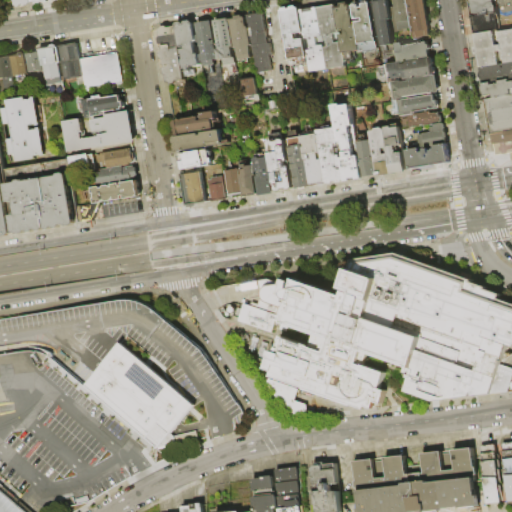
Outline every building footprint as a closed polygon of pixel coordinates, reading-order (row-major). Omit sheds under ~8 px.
[(412,29),(406,30),(406,31),(395,33),(391,8),(394,8),(393,0),(405,0),(406,4),(408,3),(412,29)] [(407,0),(425,0),(430,30),(429,31),(430,36),(414,39),(412,29),(408,3),(407,0)] [(472,16),(470,0),(493,0),(495,6),(496,6),(497,12),(472,16)] [(502,8),(500,0),(511,0),(511,13),(508,14),(507,8),(502,8)] [(374,3),(388,1),(391,20),(389,21),(393,45),(381,47),(374,3)] [(356,26),(356,22),(363,21),(363,19),(355,20),(353,6),(360,5),(361,8),(364,8),(364,4),(371,3),(377,43),(359,45),(356,26)] [(339,33),(336,9),(343,8),(342,5),(347,4),(348,7),(351,6),(354,26),(356,26),(359,45),(360,51),(343,54),(341,42),(339,33)] [(318,8),(335,5),(336,9),(339,33),(333,34),(334,43),(341,42),(343,54),(345,67),(327,70),(324,48),(329,47),(327,35),(322,36),(318,8)] [(300,10),(305,39),(306,51),(308,63),(291,66),(290,60),(282,11),(283,11),(284,8),(288,8),(290,10),(291,10),(293,7),(297,7),(298,9),(300,8),(300,10)] [(310,73),(308,63),(306,51),(311,50),(309,38),(305,39),(300,10),(318,8),(322,36),(316,37),(317,46),(323,45),(324,48),(327,70),(310,73)] [(476,35),(476,33),(475,33),(474,26),(475,25),(474,24),(473,24),(472,16),(497,12),(498,19),(497,20),(499,31),(495,32),(476,35)] [(247,16),(263,13),(268,44),(270,44),(272,53),(269,53),(272,71),(256,74),(252,46),(249,29),(247,16)] [(234,48),(232,48),(233,56),(236,56),(237,65),(225,67),(224,60),(218,61),(218,60),(216,50),(219,50),(214,22),(229,19),(234,48)] [(252,46),(250,46),(251,54),(250,54),(251,59),(238,61),(237,49),(235,49),(231,21),(244,19),(245,29),(249,29),(252,46)] [(201,65),(199,66),(194,67),(189,67),(189,72),(184,72),(177,26),(178,23),(183,22),(184,25),(186,24),(187,22),(191,21),(194,23),(196,37),(197,41),(194,43),(196,54),(199,54),(199,56),(200,62),(201,65)] [(218,60),(214,60),(215,65),(204,67),(203,63),(200,62),(199,56),(202,54),(200,43),(197,43),(197,41),(196,37),(198,35),(196,23),(212,21),(216,50),(218,60)] [(184,72),(185,80),(177,81),(175,84),(171,85),(169,83),(168,83),(167,76),(165,75),(164,69),(165,67),(164,61),(162,59),(161,54),(163,52),(162,46),(159,45),(158,39),(160,37),(159,29),(161,29),(163,27),(166,26),(168,28),(177,26),(184,72)] [(481,68),(479,55),(477,55),(476,48),(478,48),(476,35),(495,32),(497,46),(502,46),(500,32),(511,30),(511,62),(505,64),(503,51),(498,52),(500,65),(481,68)] [(430,58),(398,63),(397,54),(396,54),(395,44),(402,43),(402,46),(427,42),(428,45),(430,46),(430,49),(429,51),(430,58)] [(65,80),(60,48),(60,47),(79,44),(81,60),(81,62),(74,63),(77,78),(65,80)] [(48,86),(45,66),(43,67),(41,53),(40,51),(51,50),(54,45),(57,45),(59,46),(60,46),(60,47),(60,48),(59,48),(61,63),(64,83),(48,86)] [(43,67),(43,71),(28,73),(25,55),(41,53),(43,67)] [(28,73),(28,75),(26,75),(26,81),(16,82),(16,77),(14,77),(11,58),(18,57),(21,54),(23,54),(24,55),(25,55),(28,73)] [(85,88),(81,62),(81,60),(120,54),(124,82),(85,88)] [(15,89),(5,91),(3,79),(0,79),(0,59),(5,59),(4,58),(10,57),(15,89)] [(404,80),(387,83),(386,75),(379,76),(378,67),(385,66),(385,65),(398,63),(430,58),(433,76),(404,80)] [(483,84),(483,79),(481,78),(481,77),(480,76),(480,75),(480,74),(481,72),(481,68),(500,65),(505,64),(511,62),(511,79),(510,80),(500,81),(492,83),(483,84)] [(394,100),(392,83),(404,82),(404,80),(433,76),(436,75),(439,94),(435,95),(434,94),(394,100)] [(240,81),(254,78),(257,95),(243,98),(240,81)] [(511,96),(495,99),(494,96),(486,97),(485,93),(484,94),(483,88),(484,87),(483,84),(492,83),(493,86),(500,84),(500,81),(510,80),(510,83),(511,82),(511,89),(511,90),(511,96)] [(85,100),(94,99),(94,97),(104,95),(104,98),(122,96),(123,101),(126,101),(127,109),(124,109),(125,110),(108,112),(108,115),(93,117),(87,118),(85,100)] [(408,116),(401,117),(398,101),(437,95),(438,100),(439,100),(440,108),(438,109),(438,110),(414,114),(414,115),(408,116)] [(511,131),(492,135),(491,133),(490,134),(489,130),(491,130),(491,128),(489,128),(488,124),(490,124),(490,123),(488,123),(488,119),(489,119),(489,117),(487,118),(487,113),(488,113),(488,112),(487,112),(486,108),(488,108),(487,106),(485,106),(485,102),(487,102),(486,100),(495,99),(511,96),(511,131)] [(46,156),(43,157),(42,156),(36,157),(36,159),(17,163),(16,155),(10,156),(8,140),(14,139),(11,124),(5,125),(3,110),(8,109),(7,101),(26,98),(27,101),(34,100),(34,98),(37,98),(41,126),(38,126),(37,125),(30,126),(31,130),(31,131),(38,130),(38,129),(42,129),(46,156)] [(362,178),(363,180),(358,181),(357,178),(351,179),(351,182),(346,182),(345,181),(342,159),(345,158),(343,143),(339,143),(337,128),(334,106),(342,104),(342,107),(351,105),(354,127),(351,127),(355,157),(359,157),(362,178)] [(69,153),(64,122),(81,119),(83,132),(81,132),(83,140),(84,140),(100,137),(100,135),(111,134),(110,131),(95,134),(93,121),(108,118),(107,115),(132,112),(137,143),(131,144),(131,143),(69,153)] [(176,137),(175,129),(174,128),(173,124),(177,120),(199,117),(199,121),(203,121),(202,114),(215,112),(216,120),(213,120),(214,132),(176,137)] [(434,125),(410,129),(408,116),(414,115),(429,113),(429,114),(438,113),(439,117),(441,117),(442,124),(434,125)] [(420,148),(414,149),(414,145),(419,144),(418,136),(431,133),(430,128),(434,128),(434,125),(442,124),(443,123),(445,125),(446,129),(444,130),(445,132),(447,133),(447,138),(446,139),(446,144),(434,146),(420,148)] [(406,173),(392,175),(384,130),(385,130),(386,128),(391,127),(392,129),(399,128),(402,146),(396,147),(397,154),(403,153),(406,173)] [(342,159),(345,181),(343,181),(342,184),(339,184),(337,182),(334,182),(333,185),(329,185),(328,183),(326,184),(318,134),(318,131),(337,128),(339,143),(342,159)] [(392,175),(378,177),(376,165),(372,140),(371,132),(374,132),(376,129),(382,128),(384,130),(392,175)] [(222,146),(202,149),(202,147),(188,150),(187,152),(176,152),(175,151),(175,146),(175,145),(174,144),(173,139),(175,137),(176,137),(214,132),(220,131),(222,146)] [(492,135),(511,131),(511,143),(507,144),(507,143),(494,145),(492,135)] [(326,184),(325,187),(321,187),(319,185),(317,186),(315,188),(313,189),(311,187),(310,187),(303,137),(318,134),(326,184)] [(310,187),(296,189),(290,146),(291,146),(290,139),(303,137),(310,187)] [(292,191),(287,192),(286,190),(283,190),(281,192),(278,193),(275,192),(268,143),(269,142),(283,139),(286,141),(293,189),(292,191)] [(376,165),(375,165),(376,176),(362,178),(359,157),(357,143),(372,140),(376,165)] [(409,170),(406,151),(414,149),(420,148),(420,153),(435,151),(434,146),(446,144),(447,144),(450,163),(409,170)] [(124,167),(104,170),(103,163),(98,164),(97,156),(102,156),(102,154),(130,149),(131,152),(133,151),(135,163),(131,164),(131,166),(124,167)] [(183,171),(182,166),(181,166),(179,155),(208,150),(210,159),(212,158),(213,163),(210,164),(211,167),(183,171)] [(72,158),(90,155),(93,174),(75,177),(72,158)] [(259,196),(256,176),(255,166),(254,160),(255,160),(256,158),(259,158),(260,159),(269,158),(273,183),(272,183),(274,194),(259,196)] [(243,198),(240,176),(242,175),(242,171),(247,170),(246,167),(255,166),(256,176),(254,176),(257,196),(243,198)] [(97,187),(94,172),(104,170),(124,167),(124,168),(135,167),(135,168),(138,168),(139,176),(138,176),(138,179),(137,179),(137,180),(97,187)] [(225,171),(239,169),(242,194),(228,196),(225,171)] [(13,234),(12,234),(11,237),(6,238),(5,236),(2,236),(1,239),(0,239),(0,170),(4,170),(13,234)] [(8,185),(20,183),(21,181),(25,180),(27,182),(60,177),(62,174),(67,173),(70,175),(78,223),(76,226),(70,227),(68,225),(64,226),(62,228),(59,229),(57,228),(55,227),(53,230),(50,230),(47,229),(45,231),(42,232),(40,230),(38,230),(36,233),(32,233),(31,231),(29,231),(27,234),(21,235),(19,234),(15,234),(13,217),(19,216),(17,202),(11,203),(8,185)] [(205,202),(196,204),(196,205),(197,207),(189,209),(188,206),(186,207),(185,197),(183,198),(182,190),(184,189),(182,175),(187,174),(187,175),(200,173),(205,202)] [(92,189),(100,188),(103,189),(106,187),(110,186),(113,188),(113,185),(121,184),(121,187),(124,187),(123,184),(140,181),(142,197),(126,199),(126,196),(123,196),(124,199),(116,201),(115,198),(114,198),(112,201),(107,202),(105,201),(104,201),(102,203),(95,204),(92,189)] [(209,186),(224,183),(226,199),(211,202),(209,186)] [(82,223),(92,222),(99,204),(80,207),(82,223)] [(399,254),(475,281),(474,283),(489,288),(488,290),(503,295),(501,300),(511,304),(511,357),(509,359),(507,362),(505,367),(511,369),(511,393),(505,394),(505,393),(502,393),(492,394),(492,395),(431,403),(402,392),(410,368),(364,352),(359,364),(365,366),(365,365),(388,374),(382,389),(388,391),(383,405),(376,403),(374,410),(367,407),(366,410),(353,406),(353,407),(305,390),(305,389),(270,376),(272,371),(266,370),(270,358),(272,359),(272,358),(271,357),(273,351),(278,353),(284,337),(312,347),(311,348),(326,353),(330,340),(282,322),(288,306),(283,308),(280,316),(283,318),(277,335),(239,322),(240,319),(233,316),(232,321),(230,321),(225,319),(220,310),(225,307),(231,305),(238,304),(244,307),(245,304),(251,306),(253,302),(259,304),(261,296),(260,281),(270,280),(280,284),(281,279),(296,285),(298,279),(346,296),(348,291),(344,289),(350,272),(349,272),(353,260),(399,254)] [(194,405),(120,343),(83,387),(68,374),(64,379),(82,394),(87,389),(157,448),(194,405)] [(271,380),(300,390),(297,401),(309,405),(309,416),(296,417),(293,417),(290,415),(287,412),(270,386),(270,383),(270,381),(271,380)] [(511,442),(501,443),(507,502),(511,501),(511,442)] [(482,446),(497,445),(502,503),(488,505),(482,446)] [(355,462),(375,460),(375,462),(386,461),(386,458),(406,456),(408,468),(424,466),(423,454),(443,452),(443,455),(455,454),(455,451),(475,449),(477,468),(478,468),(479,476),(478,476),(478,480),(477,480),(479,497),(480,496),(482,507),(462,509),(462,508),(442,510),(443,511),(434,511),(359,511),(359,510),(361,509),(359,492),(358,492),(357,489),(356,489),(355,481),(357,481),(355,462)] [(314,467),(320,466),(319,463),(326,463),(326,466),(337,465),(338,470),(339,470),(340,484),(332,485),(332,493),(341,492),(343,511),(318,511),(317,495),(316,495),(314,467)] [(280,511),(280,509),(279,495),(276,470),(298,468),(302,511),(280,511)] [(255,511),(255,498),(257,497),(257,496),(258,496),(257,492),(253,492),(252,480),(262,479),(262,477),(273,476),(275,496),(279,495),(280,509),(278,509),(278,511),(255,511)] [(183,511),(183,507),(191,506),(191,504),(203,503),(203,511),(183,511)]
